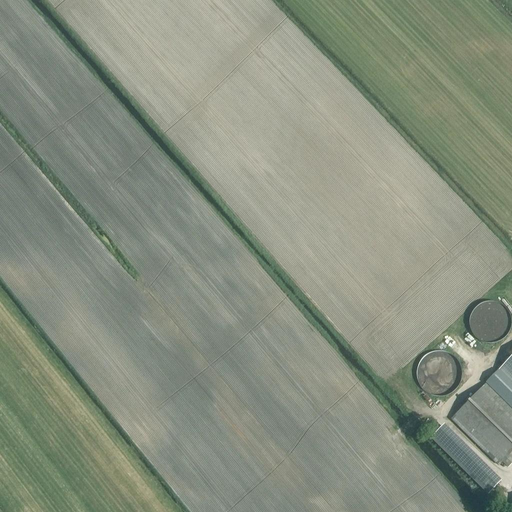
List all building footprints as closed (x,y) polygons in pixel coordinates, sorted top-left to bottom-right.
[(443,352),(439,351),(435,352),(431,353),(428,354),(425,357),(422,359),(420,363),(418,366),(417,370),(417,374),(417,378),(418,381),(420,385),(422,388),(425,391),(428,393),(431,395),(435,396),(439,396),(443,396),(447,395),(450,393),(453,391),(456,388),(458,385),(460,381),(461,378),(461,374),(461,370),(460,366),(458,363),(456,359),(453,357),(450,354),(447,353),(443,352)] [(511,356),(498,372),(511,386),(511,356)] [(511,409),(486,384),(451,420),(499,466),(501,464),(509,455),(511,452),(511,409)] [(511,458),(509,455),(501,464),(506,469),(511,463),(511,458)] [(499,481),(492,474),(479,487),(486,494),(499,481)]
